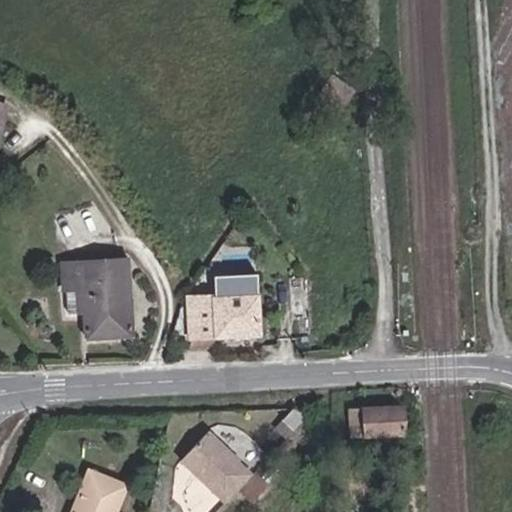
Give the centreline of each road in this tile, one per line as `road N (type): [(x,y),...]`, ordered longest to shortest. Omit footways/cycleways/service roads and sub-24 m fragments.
road 1 (residential): [(0,393),(381,370),(511,374)]
road 2 (track): [(511,373),(488,304),(484,0)]
road 3 (track): [(381,370),(387,289),(379,0)]
road 4 (unknown): [(159,383),(175,294),(156,249),(58,121),(29,129)]
